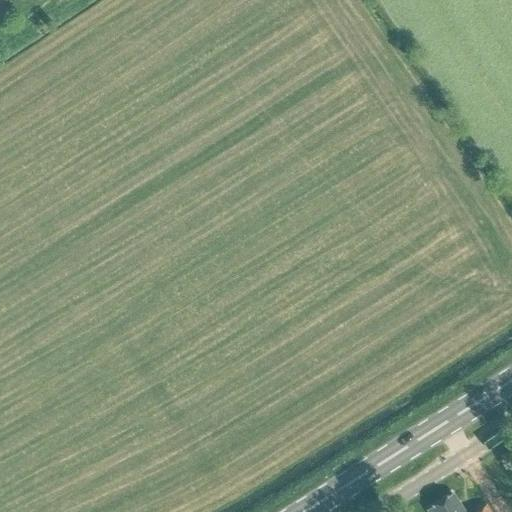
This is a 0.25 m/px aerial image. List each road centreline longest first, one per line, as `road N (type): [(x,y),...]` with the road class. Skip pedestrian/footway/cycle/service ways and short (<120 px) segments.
road 1 (primary): [(511,378),(302,511)]
road 2 (unclassified): [(373,511),(511,424)]
